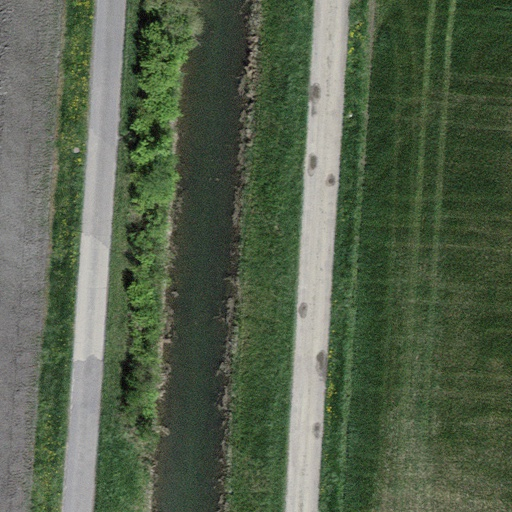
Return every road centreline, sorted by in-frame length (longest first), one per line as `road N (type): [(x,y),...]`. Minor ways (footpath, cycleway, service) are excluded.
road 1 (track): [(302,511),(334,0)]
road 2 (track): [(68,511),(97,0)]
